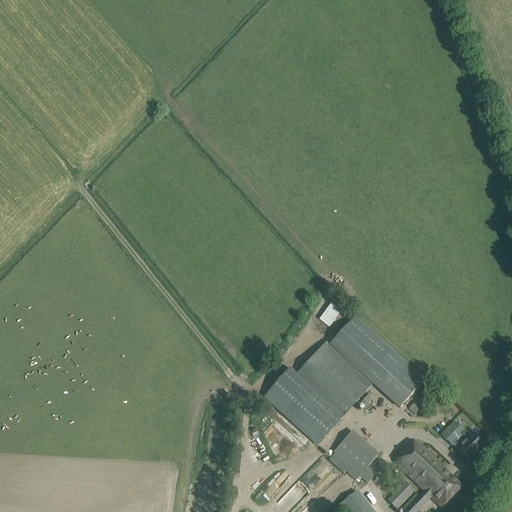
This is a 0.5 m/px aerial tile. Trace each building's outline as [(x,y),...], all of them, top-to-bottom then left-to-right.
[(320,320),(331,325),(339,309),(327,304),(320,320)] [(331,346),(373,384),(397,357),(354,319),(331,346)] [(296,376),(290,370),(265,398),(319,445),(373,384),(331,346),(327,343),(296,376)] [(397,357),(373,384),(400,408),(424,381),(397,357)] [(464,433),(454,422),(441,436),(451,446),(452,445),(457,440),(464,433)] [(335,454),(329,460),(344,473),(345,471),(355,480),(359,476),(378,456),(353,433),(334,453),(335,454)] [(457,440),(452,445),(458,450),(457,451),(468,462),(469,462),(483,448),(483,447),(476,440),(472,436),(463,446),(457,440)] [(396,465),(405,474),(413,465),(423,475),(430,467),(437,474),(430,482),(438,489),(445,482),(456,493),(461,487),(444,471),(444,469),(417,443),(396,465)] [(442,508),(456,493),(445,482),(438,489),(430,482),(437,474),(430,467),(423,475),(413,465),(405,474),(424,492),(419,497),(416,494),(399,511),(417,511),(431,498),(442,508)] [(414,492),(404,483),(387,502),(396,510),(414,492)] [(372,511),(357,492),(332,511),(372,511)]
